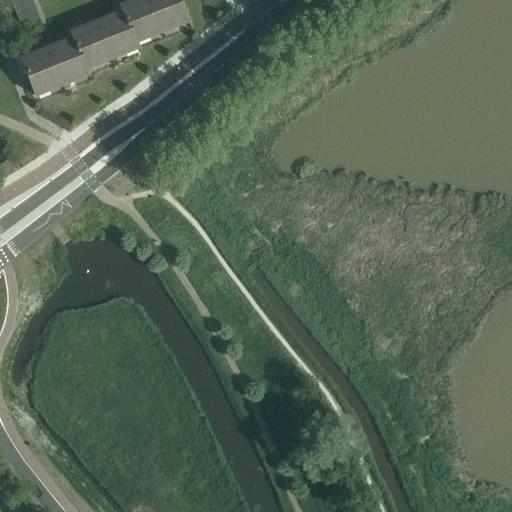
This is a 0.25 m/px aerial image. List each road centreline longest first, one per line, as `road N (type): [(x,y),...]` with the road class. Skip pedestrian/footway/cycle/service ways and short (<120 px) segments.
road 1 (tertiary): [(87,173),(271,23)]
road 2 (tertiary): [(0,260),(83,190),(87,173)]
